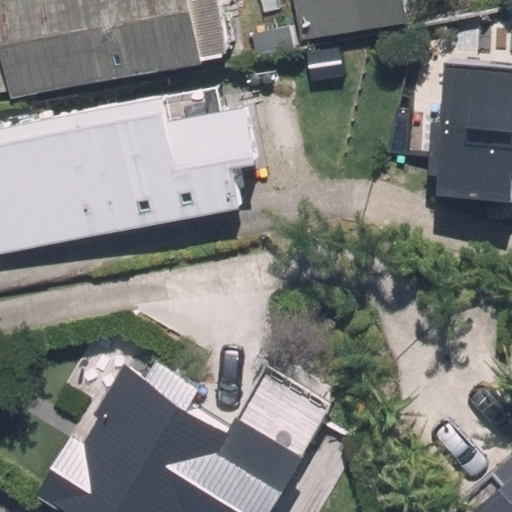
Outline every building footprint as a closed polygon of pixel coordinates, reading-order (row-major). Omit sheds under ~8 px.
[(0,0),(22,102),(210,63),(196,0),(0,0)] [(308,0),(317,42),(416,25),(411,0),(308,0)] [(511,64),(451,60),(441,193),(511,199),(511,188),(511,187),(511,64)] [(0,128),(0,182),(10,232),(254,183),(247,151),(273,146),(263,92),(239,97),(233,67),(0,113),(0,125),(0,128)] [(290,511),(319,461),(258,426),(249,442),(214,422),(226,402),(172,371),(161,389),(139,377),(116,416),(121,418),(99,457),(85,450),(53,508),(59,511),(290,511)] [(511,511),(511,492),(490,511),(511,511)]
